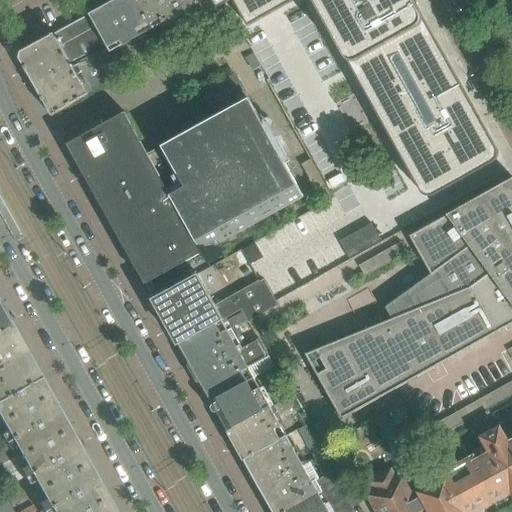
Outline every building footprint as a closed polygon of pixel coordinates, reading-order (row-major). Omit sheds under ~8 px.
[(155,29),(138,0),(116,0),(112,3),(133,41),(155,29)] [(207,0),(138,0),(155,29),(207,0)] [(211,0),(217,9),(232,1),(247,27),(296,0),(313,0),(419,193),(421,195),(424,197),(427,198),(430,198),(433,197),(491,165),(494,163),(495,160),(496,157),(496,154),(495,151),(412,0),(211,0)] [(90,15),(111,53),(133,41),(112,3),(90,15)] [(88,96),(124,75),(111,53),(90,15),(21,53),(19,59),(52,117),(88,96)] [(304,197),(285,164),(289,162),(276,138),(271,141),(236,76),(198,97),(210,120),(148,155),(125,113),(104,125),(102,122),(87,131),(89,134),(68,146),(146,285),(211,248),(291,204),(304,197)] [(332,200),(312,164),(311,161),(303,166),(311,180),(310,181),(315,191),(316,190),(324,205),(332,200)] [(306,355),(342,420),(511,325),(511,179),(410,237),(432,276),(395,302),(402,315),(306,355)] [(179,344),(222,320),(197,275),(154,299),(179,344)] [(247,310),(232,318),(237,326),(251,319),(247,310)] [(256,380),(250,370),(271,357),(260,339),(239,351),(222,320),(179,344),(213,405),(256,380)] [(0,402),(39,381),(23,353),(8,326),(0,330),(0,402)] [(272,409),(256,380),(213,405),(245,462),(288,438),(287,437),(281,425),(303,412),(294,396),(272,409)] [(39,381),(0,402),(0,412),(1,412),(12,431),(1,437),(5,444),(58,415),(39,381)] [(14,459),(0,467),(0,469),(5,476),(10,485),(23,478),(77,449),(58,415),(5,444),(14,459)] [(357,511),(349,496),(325,454),(316,459),(316,460),(325,477),(314,484),(294,448),(306,442),(314,457),(322,452),(308,425),(287,437),(288,438),(245,462),(273,511),(357,511)] [(511,451),(506,441),(499,429),(483,438),(492,454),(467,466),(465,463),(443,475),(445,478),(434,485),(421,492),(431,511),(474,511),(511,492),(511,451)] [(43,511),(95,483),(79,454),(77,449),(23,478),(28,486),(34,482),(45,501),(39,504),(42,511),(43,511)] [(431,511),(421,492),(434,485),(426,469),(405,480),(404,476),(396,481),(390,470),(370,480),(376,491),(371,494),(377,507),(379,511),(431,511)] [(111,511),(95,483),(43,511),(111,511)] [(11,511),(0,492),(0,508),(2,511),(11,511)]
